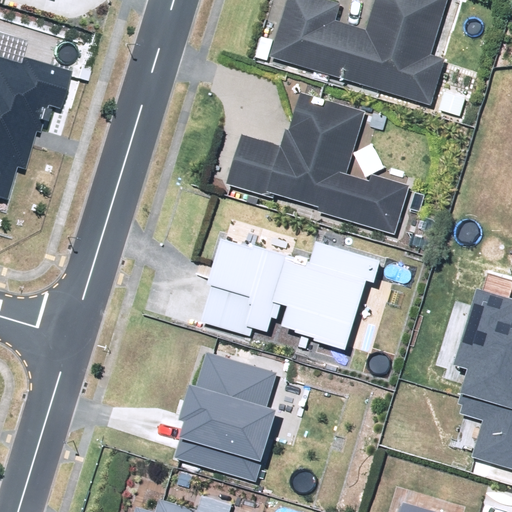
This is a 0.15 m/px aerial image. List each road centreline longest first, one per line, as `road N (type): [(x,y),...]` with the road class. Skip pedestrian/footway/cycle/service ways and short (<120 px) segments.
road 1 (residential): [(71,338),(173,0)]
road 2 (residential): [(18,511),(71,338)]
